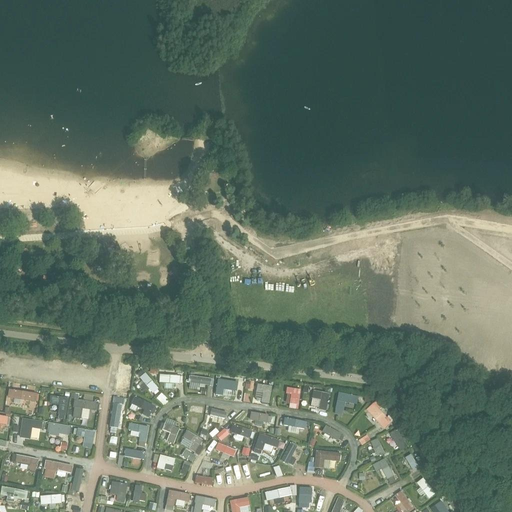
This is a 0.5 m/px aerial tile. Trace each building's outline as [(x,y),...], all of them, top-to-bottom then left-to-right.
[(134,374),(117,371),(114,393),(131,395),(134,374)] [(158,390),(145,375),(140,380),(139,380),(152,395),(158,390)] [(212,379),(189,375),(188,385),(190,385),(199,386),(211,388),(212,379)] [(169,377),(160,377),(159,385),(165,385),(175,386),(180,386),(180,378),(177,378),(169,377)] [(238,384),(218,381),(216,397),(222,398),(224,389),(237,391),(238,384)] [(148,392),(141,383),(136,388),(143,396),(148,392)] [(269,406),(272,387),(265,386),(264,389),(262,403),(262,404),(269,406)] [(262,403),(264,389),(257,388),(254,402),(262,403)] [(290,405),(290,410),(298,411),(302,390),(293,389),(292,395),(290,405)] [(36,395),(9,391),(8,400),(14,400),(23,402),(35,403),(36,395)] [(330,395),(313,391),(311,399),(312,399),(320,401),(318,410),(318,411),(326,413),(330,395)] [(162,395),(157,401),(165,408),(170,402),(162,395)] [(69,399),(50,396),(48,405),(59,407),(58,414),(67,416),(69,399)] [(153,407),(134,397),(130,405),(131,406),(129,411),(136,414),(138,409),(149,415),(153,407)] [(346,399),(338,398),(335,411),(336,411),(342,412),(344,413),(346,399)] [(311,408),(318,410),(320,401),(312,399),(311,408)] [(83,402),(75,401),(73,419),(82,420),(83,410),(93,412),(95,412),(96,403),(93,403),(83,402)] [(377,402),(368,411),(386,430),(395,422),(377,402)] [(125,405),(116,404),(112,435),(121,436),(125,405)] [(37,410),(27,409),(26,416),(36,417),(37,410)] [(93,412),(83,410),(82,420),(92,421),(93,412)] [(227,415),(209,411),(208,417),(210,418),(225,421),(226,421),(227,415)] [(269,417),(251,413),(249,421),(255,422),(264,424),(268,425),(269,417)] [(225,421),(210,418),(208,423),(224,426),(225,421)] [(19,426),(22,426),(22,429),(35,431),(41,432),(42,432),(43,423),(24,421),(24,419),(20,419),(19,426)] [(308,423),(285,419),(283,427),(288,428),(302,430),(306,431),(308,423)] [(169,420),(167,425),(175,429),(177,424),(169,420)] [(70,428),(49,424),(48,432),(68,436),(70,428)] [(149,428),(129,424),(128,432),(134,433),(132,439),(139,441),(138,443),(139,443),(146,445),(149,428)] [(167,425),(165,425),(162,432),(165,434),(162,441),(174,446),(180,431),(175,429),(167,425)] [(253,432),(233,426),(230,434),(250,440),(253,432)] [(341,435),(326,426),(322,434),(325,435),(337,442),(341,435)] [(225,429),(216,436),(219,440),(228,433),(225,429)] [(95,433),(75,430),(73,437),(79,438),(86,439),(94,441),(95,433)] [(409,446),(398,430),(391,435),(401,451),(409,446)] [(203,441),(187,432),(183,438),(184,439),(181,445),(196,454),(203,441)] [(280,442),(259,435),(254,450),(262,453),(264,446),(266,446),(272,448),(277,450),(280,442)] [(337,442),(325,435),(323,439),(335,446),(337,442)] [(359,441),(361,445),(370,441),(367,436),(359,441)] [(386,455),(378,439),(371,443),(378,458),(386,455)] [(350,444),(346,441),(341,448),(346,451),(350,444)] [(291,445),(289,444),(281,462),(289,466),(292,459),(297,448),(291,445)] [(235,452),(220,445),(217,452),(223,455),(221,458),(230,462),(235,452)] [(80,449),(74,447),(72,453),(78,455),(80,449)] [(250,451),(244,449),(241,456),(248,458),(250,451)] [(143,453),(126,450),(124,457),(134,459),(141,461),(143,453)] [(193,456),(184,451),(181,456),(193,463),(196,457),(193,456)] [(260,455),(253,452),(251,459),(258,461),(260,455)] [(341,454),(315,452),(314,469),(319,469),(319,461),(325,461),(333,462),(337,462),(340,463),(341,454)] [(38,460),(12,455),(11,463),(20,465),(28,466),(27,471),(27,472),(36,474),(38,460)] [(421,469),(412,455),(406,459),(415,472),(421,469)] [(175,460),(160,456),(156,469),(164,471),(166,465),(173,468),(175,460)] [(297,462),(292,459),(289,466),(294,468),(297,462)] [(395,477),(386,460),(374,466),(377,473),(378,473),(383,483),(395,477)] [(333,462),(325,461),(324,470),(332,470),(333,462)] [(72,467),(46,462),(43,478),(54,481),(55,475),(58,471),(60,472),(66,473),(71,474),(72,467)] [(191,465),(185,463),(183,470),(190,472),(191,465)] [(244,464),(235,467),(238,476),(247,473),(244,464)] [(280,467),(274,469),(277,479),(283,476),(280,467)] [(79,494),(83,471),(75,469),(71,493),(79,494)] [(228,469),(215,473),(216,479),(230,475),(228,469)] [(195,477),(195,484),(212,486),(213,479),(195,477)] [(437,495),(424,479),(417,484),(421,489),(427,496),(430,500),(437,495)] [(128,485),(111,482),(109,496),(114,497),(113,501),(125,503),(128,485)] [(28,493),(2,487),(0,494),(0,496),(7,498),(15,499),(26,502),(28,493)] [(143,488),(135,487),(134,494),(135,494),(133,502),(139,503),(140,502),(141,494),(143,488)] [(290,488),(264,494),(266,502),(269,502),(284,499),(291,497),(290,488)] [(312,489),(299,488),(298,504),(311,505),(312,489)] [(422,500),(427,496),(421,489),(417,493),(422,500)] [(190,496),(169,491),(165,506),(166,506),(173,507),(175,500),(177,501),(185,503),(188,504),(190,496)] [(407,511),(413,508),(402,492),(396,496),(397,498),(393,500),(401,511),(407,511)] [(61,496),(40,497),(40,498),(41,505),(41,506),(62,505),(62,503),(61,496)] [(108,497),(100,496),(99,504),(106,506),(108,497)] [(215,501),(196,497),(194,503),(195,504),(194,508),(193,511),(200,511),(201,510),(202,505),(210,507),(213,507),(215,501)] [(249,511),(246,497),(228,502),(230,511),(249,511)] [(346,501),(338,498),(332,511),(341,511),(342,509),(346,501)] [(30,504),(22,502),(21,510),(28,511),(30,504)] [(448,511),(442,502),(436,506),(440,511),(448,511)]
